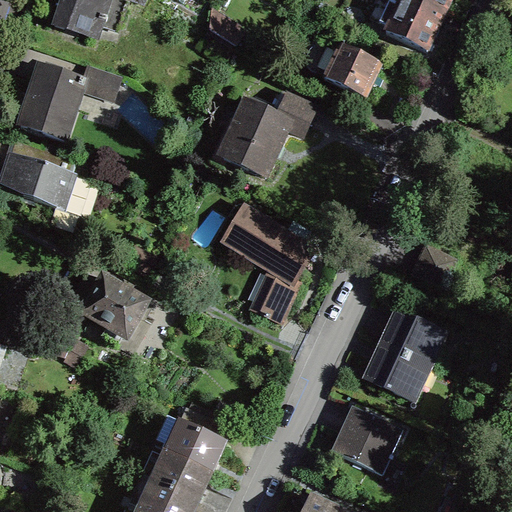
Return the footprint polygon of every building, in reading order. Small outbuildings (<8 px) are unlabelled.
[(119,34),(130,0),(63,0),(57,18),(55,26),(97,40),(101,29),(119,34)] [(391,0),(390,3),(440,27),(442,22),(452,1),(450,0),(391,0)] [(386,34),(427,54),(429,50),(440,27),(390,3),(380,24),(389,29),(386,34)] [(245,32),(213,11),(212,12),(210,31),(236,46),(245,32)] [(336,52),(335,51),(334,49),(337,47),(335,45),(333,42),(330,40),(327,39),(323,38),(320,38),(317,39),(313,39),(315,47),(314,47),(312,49),(309,52),(308,55),(308,59),(308,62),(306,63),(307,67),(311,71),(314,73),(319,74),(324,74),(326,73),(327,74),(324,80),(365,100),(373,83),(381,66),(340,47),(337,53),(336,52)] [(88,66),(84,81),(41,67),(24,118),(21,128),(64,142),(84,82),(117,93),(122,78),(88,66)] [(224,159),(266,179),(271,168),(288,131),(304,139),(317,110),(287,96),(281,109),(275,111),(251,100),(224,159)] [(57,209),(68,175),(73,161),(16,142),(4,178),(2,184),(24,196),(35,200),(34,202),(57,209)] [(90,182),(68,175),(57,209),(79,216),(90,182)] [(265,317),(264,318),(268,320),(269,318),(281,324),(299,284),(296,282),(297,280),(314,253),(302,246),(307,239),(290,229),(285,236),(243,210),(228,235),(236,240),(233,246),(278,274),(260,313),(259,312),(259,314),(265,317)] [(416,271),(414,276),(444,288),(457,259),(427,246),(416,271)] [(157,261),(141,251),(131,268),(148,277),(157,261)] [(153,288),(180,303),(181,303),(188,289),(161,273),(160,273),(153,288)] [(123,337),(127,339),(138,319),(144,308),(147,304),(129,294),(121,289),(103,279),(93,297),(86,299),(83,304),(85,311),(83,314),(108,328),(102,338),(117,346),(123,337)] [(382,346),(430,369),(445,336),(446,337),(447,335),(397,312),(384,341),(382,346)] [(382,346),(369,373),(366,380),(416,403),(416,402),(415,401),(430,369),(382,346)] [(390,460),(392,461),(393,458),(391,457),(403,431),(352,408),(352,409),(354,410),(338,446),(335,454),(382,476),(383,474),(390,460)] [(161,450),(166,452),(213,474),(215,469),(219,461),(218,461),(225,444),(208,436),(214,422),(187,410),(181,423),(180,423),(168,418),(158,442),(164,445),(161,450)] [(230,428),(233,421),(215,413),(212,420),(229,428),(230,428)] [(166,452),(153,481),(199,502),(201,496),(206,486),(207,487),(213,474),(166,452)] [(193,511),(199,502),(153,481),(140,509),(146,511),(193,511)] [(311,498),(304,511),(337,511),(338,511),(311,498)]
